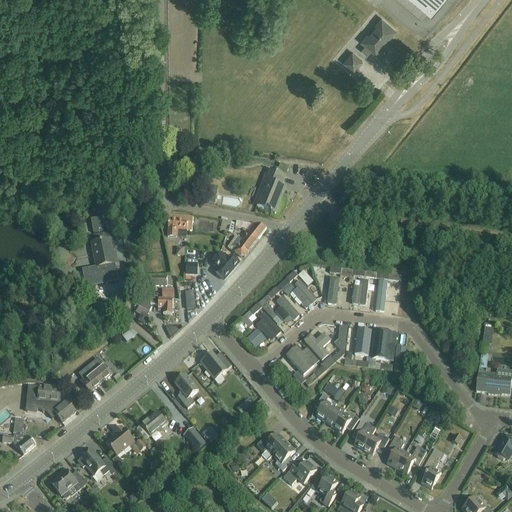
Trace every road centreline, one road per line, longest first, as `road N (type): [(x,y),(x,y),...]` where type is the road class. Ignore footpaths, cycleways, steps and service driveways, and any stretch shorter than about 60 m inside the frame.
road 1 (tertiary): [(286,233),(484,0)]
road 2 (residential): [(490,420),(469,408),(402,326),(319,318),(254,369)]
road 3 (tertiary): [(20,479),(211,318)]
road 4 (residential): [(428,511),(328,449),(291,418),(254,369)]
road 5 (residential): [(286,233),(180,207),(162,193),(163,120)]
road 6 (track): [(314,199),(333,213),(511,235)]
road 7 (unclassified): [(163,120),(160,0)]
